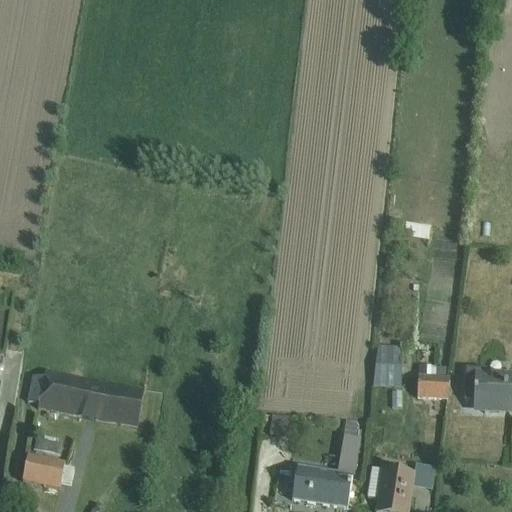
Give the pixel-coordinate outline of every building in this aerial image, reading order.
[(399,225),(398,238),(429,242),(431,228),(405,225),(405,226),(399,225)] [(377,349),(373,388),(400,390),(402,350),(377,349)] [(419,368),(417,401),(447,403),(449,379),(446,379),(446,370),(436,370),(436,369),(419,368)] [(465,371),(464,402),(474,403),(473,415),(511,416),(511,375),(486,375),(486,372),(465,371)] [(44,381),(39,406),(38,411),(76,420),(101,424),(137,429),(144,392),(46,373),(44,381)] [(39,406),(44,381),(33,379),(27,404),(39,406)] [(272,418),(270,438),(294,440),(296,420),(272,418)] [(297,469),(292,503),(347,511),(353,478),(354,478),(361,441),(344,438),(338,476),(297,469)] [(36,441),(34,452),(59,458),(62,447),(36,441)] [(28,458),(23,484),(60,492),(66,466),(28,458)] [(372,470),(367,500),(378,501),(376,511),(409,511),(413,489),(432,492),(436,469),(415,466),(414,475),(382,470),(381,472),(372,470)]
